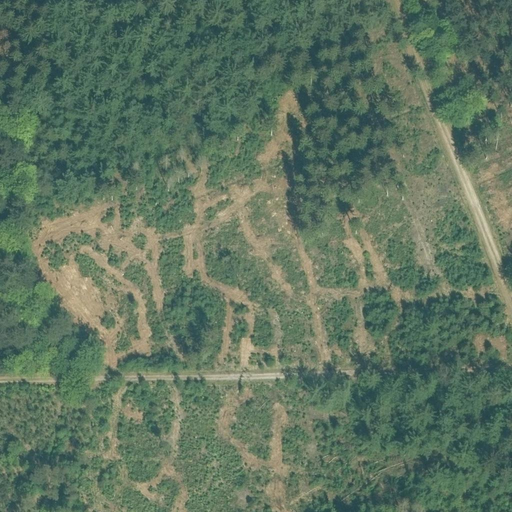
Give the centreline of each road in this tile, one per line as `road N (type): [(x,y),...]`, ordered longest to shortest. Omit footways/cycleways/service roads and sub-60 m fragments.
road 1 (track): [(511,366),(0,385)]
road 2 (track): [(511,305),(390,0)]
